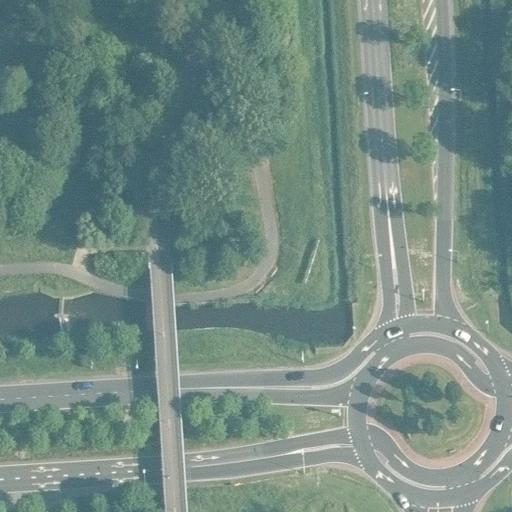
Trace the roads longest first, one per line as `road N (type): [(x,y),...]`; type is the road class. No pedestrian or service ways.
road 1 (secondary): [(456,325),(447,286),(445,0)]
road 2 (secondary): [(0,475),(238,459)]
road 3 (secondary): [(374,0),(392,226)]
road 4 (secondary): [(226,384),(0,397)]
road 5 (secondary): [(383,333),(342,368),(226,384)]
road 6 (secondary): [(367,383),(330,392),(226,384)]
road 7 (secondary): [(238,459),(371,456)]
road 8 (secondary): [(361,430),(383,435),(397,455),(428,472),(474,466)]
road 9 (secondary): [(238,459),(361,430)]
road 10 (secondary): [(508,389),(443,344),(398,349)]
